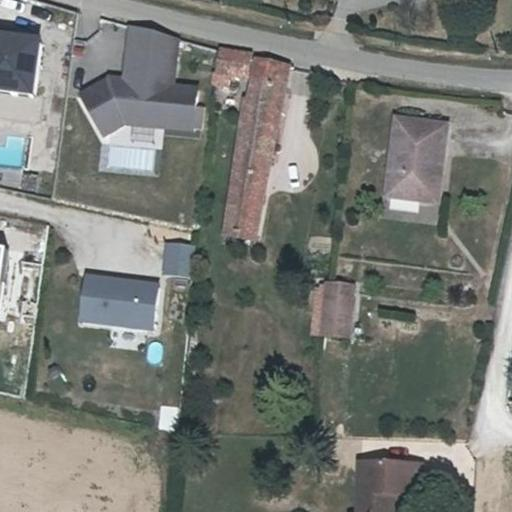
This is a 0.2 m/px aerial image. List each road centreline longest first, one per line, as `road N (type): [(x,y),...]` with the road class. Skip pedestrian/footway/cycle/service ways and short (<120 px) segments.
road 1 (unclassified): [(511,80),(375,71),(103,0)]
road 2 (unclassified): [(511,288),(485,419),(511,424)]
